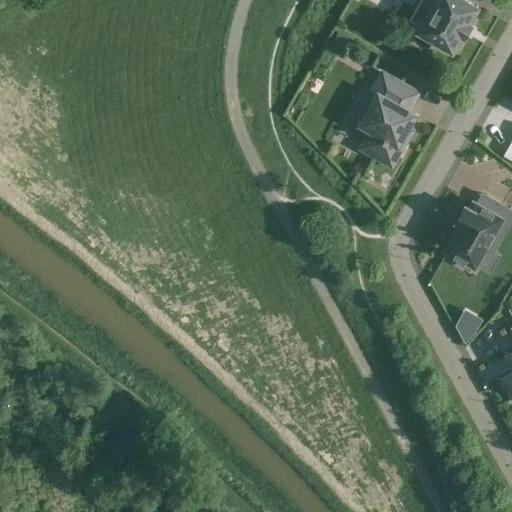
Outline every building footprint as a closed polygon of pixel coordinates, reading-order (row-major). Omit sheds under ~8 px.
[(434,0),(416,31),(453,52),(462,36),(464,38),(472,24),(469,23),(479,7),(466,0),(434,0)] [(418,93),(383,73),(372,91),(377,94),(360,124),(371,130),(360,148),(391,165),(402,146),(398,144),(415,114),(408,110),(418,93)] [(511,160),(511,139),(503,155),(511,160)] [(461,223),(446,250),(459,258),(457,262),(469,269),(472,265),(473,266),(484,247),(489,250),(505,221),(473,202),(470,209),(465,206),(457,221),(461,223)] [(511,253),(499,268),(511,279),(511,253)]
